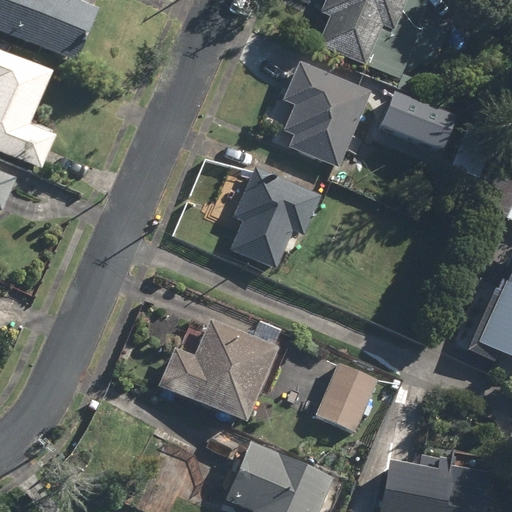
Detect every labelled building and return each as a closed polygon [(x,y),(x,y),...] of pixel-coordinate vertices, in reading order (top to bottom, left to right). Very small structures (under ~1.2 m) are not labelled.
[(106,9),(83,0),(0,0),(0,28),(85,62),(106,9)] [(330,0),(324,14),(333,17),(322,48),(405,80),(408,71),(412,73),(428,63),(437,66),(449,34),(423,24),(431,2),(427,0),(330,0)] [(0,150),(48,170),(62,135),(36,125),(59,71),(0,47),(0,150)] [(377,93),(305,62),(288,101),(300,107),(286,137),(299,143),(296,149),(344,170),(364,124),(376,129),(387,104),(374,99),(377,93)] [(426,115),(391,102),(380,132),(415,144),(426,115)] [(246,223),(234,250),(282,271),(298,233),(309,237),(327,196),(259,167),(237,219),(246,223)] [(0,169),(0,209),(8,213),(23,179),(0,169)] [(511,190),(509,190),(496,223),(511,229),(511,190)] [(511,284),(484,343),(511,356),(511,284)] [(259,337),(215,320),(200,356),(180,348),(165,388),(255,423),(285,348),(281,346),(287,330),(265,322),(259,337)] [(384,381),(344,363),(320,416),(359,434),(384,381)] [(257,511),(256,511),(345,511),(357,486),(258,441),(231,500),(257,511)] [(393,460),(382,511),(490,511),(498,474),(455,466),(456,459),(443,457),(443,459),(425,456),(423,466),(393,460)]
